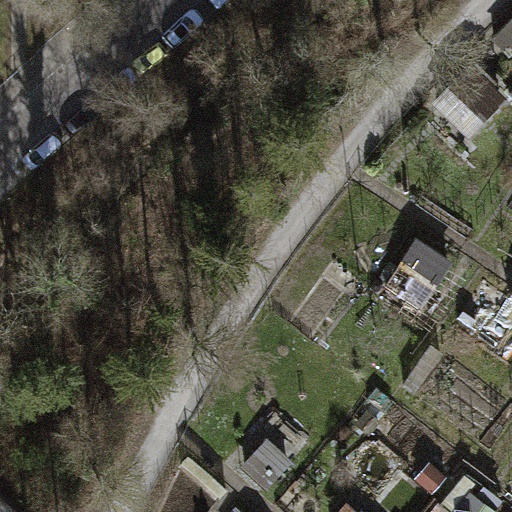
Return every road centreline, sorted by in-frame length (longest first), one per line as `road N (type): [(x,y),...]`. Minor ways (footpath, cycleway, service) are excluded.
road 1 (track): [(493,0),(279,246),(121,511)]
road 2 (residential): [(191,0),(0,165)]
